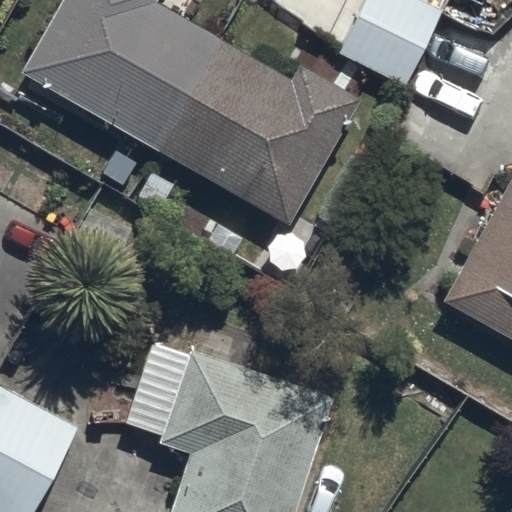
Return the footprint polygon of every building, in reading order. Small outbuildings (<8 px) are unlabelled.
[(56,0),(16,72),(283,223),(353,100),(291,65),(284,78),(151,3),(153,0),(56,0)] [(415,0),(360,0),(333,52),(400,87),(440,13),(415,0)] [(511,175),(440,300),(511,341),(511,175)] [(152,445),(184,456),(165,511),(287,511),(324,397),(148,341),(122,423),(156,434),(152,445)] [(31,511),(75,427),(0,388),(0,511),(31,511)]
